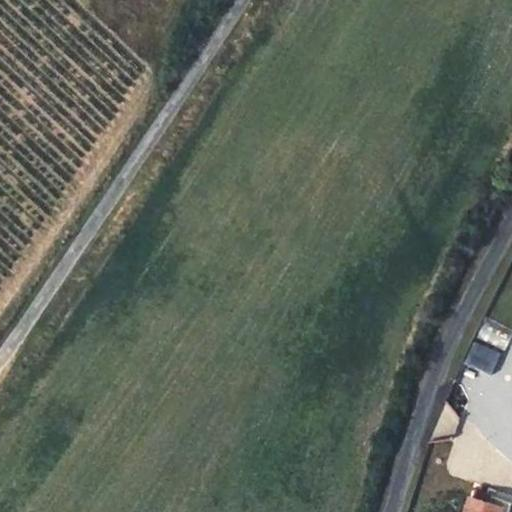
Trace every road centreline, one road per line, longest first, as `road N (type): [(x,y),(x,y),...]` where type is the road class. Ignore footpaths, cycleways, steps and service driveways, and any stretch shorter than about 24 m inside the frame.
road 1 (unclassified): [(242,0),(0,358)]
road 2 (unclassified): [(388,511),(429,382),(511,208)]
